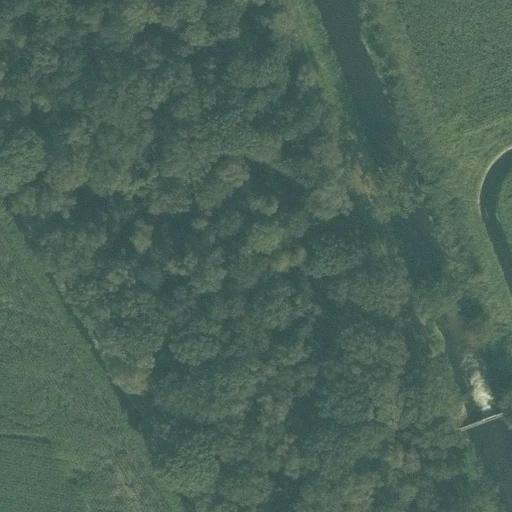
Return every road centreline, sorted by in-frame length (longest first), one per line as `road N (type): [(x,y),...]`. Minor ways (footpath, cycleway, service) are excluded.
road 1 (track): [(483,511),(294,0)]
road 2 (track): [(215,511),(0,149)]
road 3 (track): [(443,156),(511,325)]
